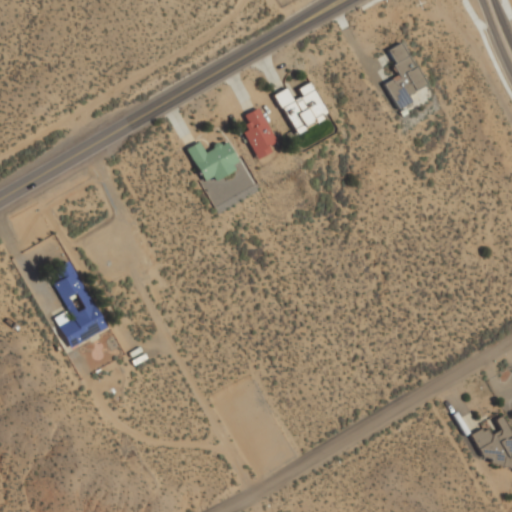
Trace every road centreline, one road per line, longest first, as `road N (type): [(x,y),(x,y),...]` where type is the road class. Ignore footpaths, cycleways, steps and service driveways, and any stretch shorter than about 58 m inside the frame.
road 1 (residential): [(511,341),(218,511)]
road 2 (tertiary): [(282,27),(0,193)]
